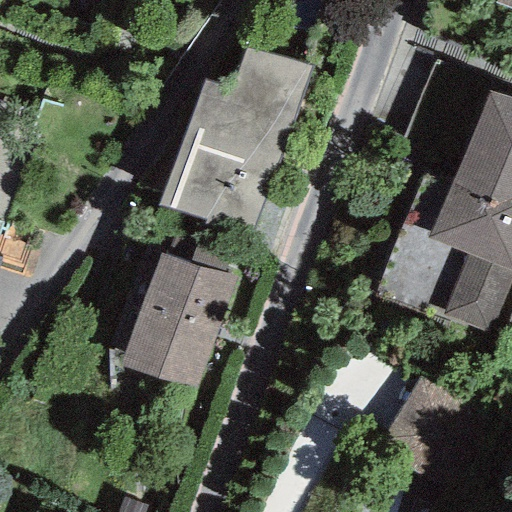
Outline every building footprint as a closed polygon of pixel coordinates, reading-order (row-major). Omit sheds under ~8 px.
[(511,0),(498,0),(496,5),(511,9),(511,0)] [(309,69),(245,47),(231,88),(202,78),(158,205),(210,223),(213,213),(254,228),(309,69)] [(511,101),(486,91),(447,186),(421,176),(373,295),(438,322),(441,315),(490,336),(511,282),(511,101)] [(0,221),(36,117),(0,104),(0,221)] [(235,280),(159,253),(120,364),(196,391),(235,280)]
